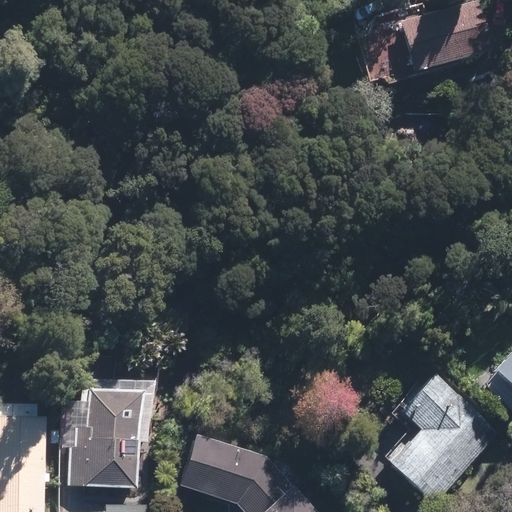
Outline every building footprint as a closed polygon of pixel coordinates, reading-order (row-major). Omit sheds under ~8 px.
[(362,91),(409,77),(490,55),(475,1),(394,24),(347,37),(362,91)] [(511,398),(511,350),(488,377),(511,398)] [(431,373),(393,415),(414,434),(384,467),(428,508),(496,433),(431,373)] [(57,453),(65,453),(64,488),(143,492),(149,388),(69,384),(60,384),(57,453)] [(0,511),(40,511),(44,422),(36,422),(36,406),(0,404),(0,511)] [(189,437),(173,491),(230,508),(233,511),(314,511),(263,459),(189,437)]
